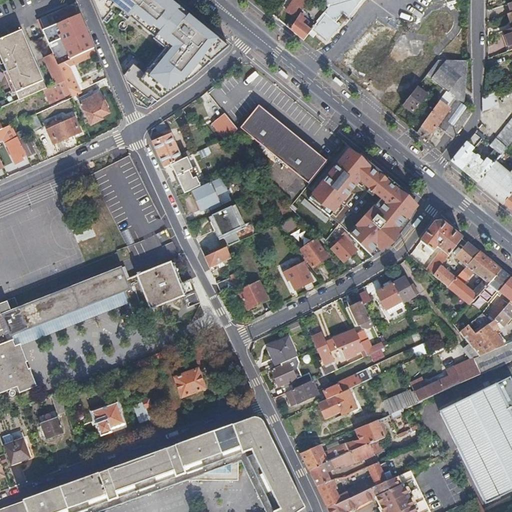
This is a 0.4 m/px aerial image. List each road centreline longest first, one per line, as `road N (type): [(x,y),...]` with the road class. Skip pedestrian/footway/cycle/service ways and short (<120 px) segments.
road 1 (residential): [(263,400),(0,498)]
road 2 (residential): [(234,342),(400,254),(446,189)]
road 3 (residential): [(234,342),(136,131)]
road 4 (primary): [(430,176),(254,33)]
road 5 (residential): [(477,0),(477,118),(430,176)]
road 6 (residential): [(254,33),(196,89),(136,131)]
road 7 (residential): [(136,131),(0,192)]
road 8 (residential): [(82,0),(136,131)]
road 9 (residential): [(316,511),(263,400)]
